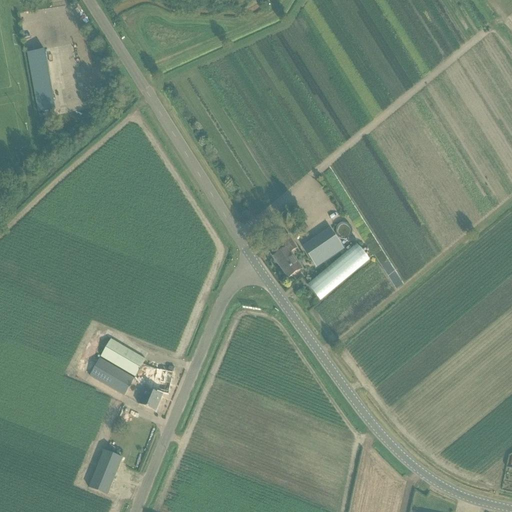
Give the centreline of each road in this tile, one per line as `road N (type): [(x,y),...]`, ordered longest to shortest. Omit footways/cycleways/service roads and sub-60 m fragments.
road 1 (unclassified): [(511,505),(461,494),(413,463),(253,256)]
road 2 (unclassified): [(253,256),(88,0)]
road 3 (unclassified): [(140,511),(225,303),(253,256)]
